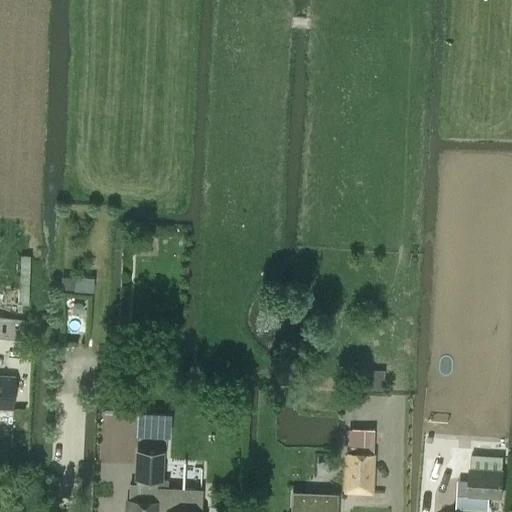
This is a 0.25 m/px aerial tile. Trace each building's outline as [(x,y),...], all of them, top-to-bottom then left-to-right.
[(0,317),(0,337),(34,340),(35,319),(0,317)] [(0,407),(12,408),(14,376),(0,374),(0,407)] [(346,451),(345,471),(345,490),(371,491),(374,429),(349,427),(348,452),(346,451)] [(135,449),(133,478),(135,478),(162,480),(162,478),(164,451),(135,449)] [(503,467),(502,467),(503,455),(472,453),(469,493),(502,495),(503,467)] [(129,499),(128,511),(199,511),(200,511),(201,488),(167,486),(167,478),(162,478),(162,480),(135,478),(135,482),(130,482),(129,499)]
